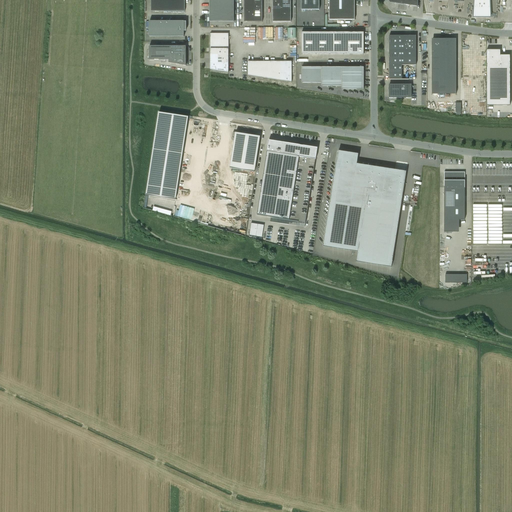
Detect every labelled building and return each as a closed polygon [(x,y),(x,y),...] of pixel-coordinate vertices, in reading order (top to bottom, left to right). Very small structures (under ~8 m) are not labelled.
[(151,0),(151,12),(185,12),(184,0),(151,0)] [(209,0),(210,22),(234,22),(233,0),(209,0)] [(244,0),(244,22),(262,22),(262,0),(244,0)] [(272,0),(273,22),(291,22),(290,0),(272,0)] [(301,0),(302,10),(319,10),(319,0),(301,0)] [(329,0),(329,20),(355,20),(355,0),(364,0),(363,0),(329,0)] [(490,17),(490,12),(490,7),(488,7),(488,0),(475,0),(476,7),(474,7),(474,17),(490,17)] [(149,22),(149,37),(184,37),(184,31),(185,31),(185,22),(184,22),(149,22)] [(302,54),(364,54),(364,32),(302,32),(302,54)] [(210,34),(210,35),(210,59),(212,59),(212,70),(229,73),(229,34),(210,34)] [(416,36),(397,36),(389,36),(389,80),(409,80),(409,79),(408,79),(402,79),(402,65),(416,65),(416,36)] [(432,46),(432,94),(456,94),(456,39),(441,39),(432,39),(432,46)] [(186,66),(186,46),(149,46),(149,60),(169,60),(169,63),(186,66)] [(487,49),(487,105),(510,105),(510,54),(500,54),(500,49),(487,49)] [(292,82),(292,62),(248,62),(248,76),(292,82)] [(364,90),(364,67),(302,67),(302,83),(322,83),(322,86),(342,86),(342,89),(364,90)] [(389,98),(411,98),(411,85),(389,85),(389,98)] [(188,117),(159,112),(146,195),(176,200),(188,117)] [(232,138),(227,168),(252,172),(258,136),(230,132),(229,138),(232,138)] [(275,140),(265,204),(312,211),(323,142),(288,137),(288,142),(275,140)] [(357,154),(337,151),(322,246),(357,251),(355,261),(391,266),(405,175),(355,167),(357,154)] [(444,181),(444,220),(465,220),(465,187),(464,187),(464,183),(465,183),(465,177),(455,177),(455,172),(444,172),(444,173),(445,173),(445,181),(444,181)] [(180,205),(177,217),(192,220),(195,208),(180,205)] [(256,236),(258,224),(251,223),(249,235),(256,236)] [(467,283),(468,275),(446,274),(446,283),(467,283)]
